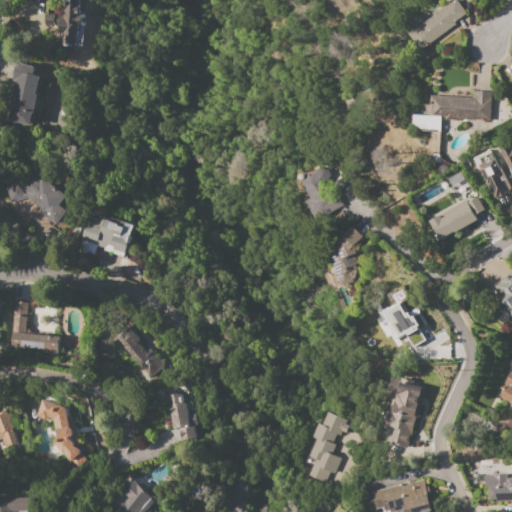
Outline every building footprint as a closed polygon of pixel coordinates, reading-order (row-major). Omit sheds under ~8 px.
[(80,0),(80,13),(83,14),(82,27),(77,27),(77,36),(74,36),(74,47),(63,47),(64,28),(47,28),(48,14),(64,15),(64,0),(80,0)] [(453,0),(456,0),(466,14),(454,22),(455,24),(418,50),(407,34),(453,0)] [(5,120),(15,70),(24,72),(25,65),(34,67),(33,74),(40,75),(32,113),(30,113),(27,124),(5,120)] [(489,121),(442,118),(440,132),(421,131),(411,123),(412,114),(429,115),(430,94),(472,98),(473,91),(491,92),(489,121)] [(66,111),(57,108),(55,117),(46,114),(43,126),(60,132),(66,111)] [(472,158),(504,144),(506,149),(511,147),(511,192),(508,195),(507,193),(494,198),(483,171),(478,173),(472,158)] [(302,181),(321,170),(328,184),(322,188),(334,209),(317,219),(306,201),(311,198),(302,181)] [(5,186),(20,183),(21,187),(31,175),(38,181),(41,177),(65,196),(57,205),(65,212),(54,225),(39,213),(42,211),(26,198),(9,202),(5,186)] [(442,240),(435,229),(439,226),(436,220),(445,215),(443,213),(462,202),(473,222),(442,240)] [(133,225),(122,257),(103,251),(103,248),(95,245),(92,255),(76,250),(84,226),(87,227),(90,217),(96,219),(98,215),(107,218),(107,217),(133,225)] [(352,226),(363,236),(354,246),(357,254),(354,255),(357,263),(353,265),(356,271),(354,278),(352,279),(353,281),(341,286),(328,254),(333,252),(332,248),(352,226)] [(511,270),(511,314),(500,299),(503,297),(495,287),(500,282),(499,281),(511,270)] [(365,321),(387,293),(396,300),(398,298),(419,315),(418,317),(430,326),(418,341),(410,335),(400,348),(365,321)] [(14,302),(27,303),(24,334),(59,337),(57,355),(47,354),(48,350),(10,346),(14,302)] [(112,333),(125,322),(140,340),(138,342),(151,357),(140,366),(112,333)] [(511,371),(511,402),(502,397),(509,384),(506,382),(511,371)] [(420,384),(390,378),(377,441),(407,447),(420,384)] [(389,438),(390,426),(407,427),(408,415),(424,378),(436,383),(420,418),(418,440),(389,438)] [(196,439),(181,441),(179,427),(172,428),(171,415),(165,416),(164,406),(169,405),(168,395),(182,393),(183,403),(190,402),(191,409),(195,409),(197,425),(194,426),(196,439)] [(71,439),(82,451),(81,453),(87,459),(77,468),(54,443),(57,440),(55,422),(37,416),(44,396),(59,401),(58,404),(64,407),(68,406),(69,416),(71,416),(73,428),(76,427),(77,434),(73,435),(71,439)] [(0,415),(9,412),(11,419),(11,420),(14,429),(12,429),(19,447),(6,451),(1,440),(0,440),(0,415)] [(308,476),(315,460),(308,456),(315,439),(311,437),(317,423),(321,425),(326,412),(345,420),(343,424),(347,426),(344,433),(340,431),(338,435),(335,434),(331,443),(334,444),(330,454),(340,458),(333,474),(329,472),(325,483),(308,476)] [(490,500),(489,490),(486,490),(486,486),(484,486),(483,475),(506,474),(506,482),(511,481),(511,501),(497,502),(497,499),(490,500)] [(372,491),(405,483),(405,481),(412,480),(413,481),(423,479),(431,510),(423,511),(390,511),(387,511),(383,511),(383,508),(376,509),(372,491)] [(121,511),(109,501),(118,491),(120,493),(131,480),(154,500),(143,511),(121,511)] [(0,511),(0,499),(29,498),(29,511),(11,511),(0,511)]
